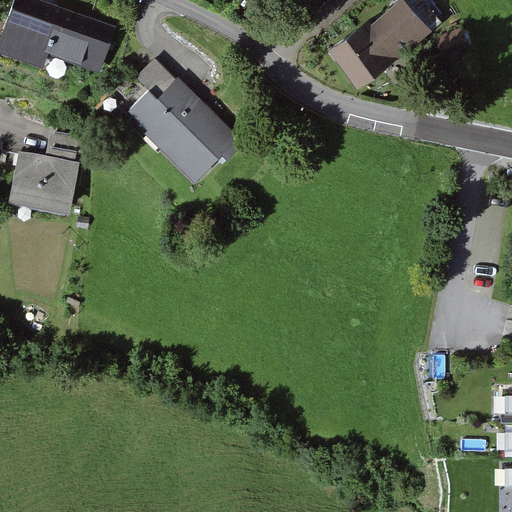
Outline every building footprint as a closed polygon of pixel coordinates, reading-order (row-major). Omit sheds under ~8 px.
[(109,29),(19,0),(4,0),(0,15),(0,60),(35,72),(40,56),(94,73),(109,29)] [(411,0),(399,0),(326,49),(350,86),(432,31),(411,0)] [(465,27),(441,33),(446,51),(470,45),(465,27)] [(227,130),(161,73),(117,125),(183,182),(227,130)] [(83,163),(9,155),(3,209),(77,217),(83,163)]
